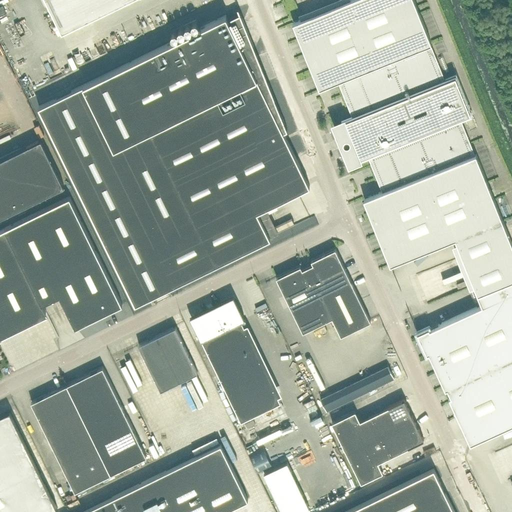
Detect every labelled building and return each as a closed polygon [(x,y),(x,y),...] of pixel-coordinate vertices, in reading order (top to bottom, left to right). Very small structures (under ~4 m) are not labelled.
[(103,13),(103,12),(111,8),(112,9),(116,7),(116,6),(124,2),(125,3),(129,1),(128,0),(44,0),(61,34),(62,33),(50,9),(67,0),(77,0),(87,21),(90,20),(90,19),(99,15),(103,13)] [(511,243),(476,153),(475,153),(460,117),(470,113),(455,75),(445,79),(430,43),(431,42),(414,0),(346,0),(293,21),(319,87),(338,80),(352,116),(343,120),(358,158),(367,154),(382,190),(364,198),(390,263),(455,237),(481,304),(429,327),(429,326),(417,331),(427,352),(428,351),(445,387),(447,387),(451,395),(449,396),(470,442),(511,422),(511,243)] [(38,105),(135,303),(270,237),(257,210),(309,185),(283,131),(287,129),(238,7),(237,7),(239,12),(228,18),(226,14),(38,105)] [(64,62),(69,73),(78,69),(73,58),(64,62)] [(17,77),(26,74),(24,69),(15,72),(17,77)] [(41,138),(0,158),(0,216),(64,186),(41,138)] [(69,196),(4,227),(41,303),(59,294),(73,323),(116,302),(118,306),(122,304),(69,196)] [(0,332),(45,311),(41,303),(4,227),(0,229),(0,332)] [(335,247),(311,259),(313,263),(302,268),(300,264),(276,276),(303,331),(332,316),(341,334),(370,320),(335,247)] [(443,274),(446,280),(454,276),(450,270),(443,274)] [(233,294),(189,316),(201,339),(203,338),(241,320),(244,318),(235,299),(236,299),(233,294)] [(203,338),(201,339),(241,420),(280,401),(241,320),(203,338)] [(175,326),(138,343),(160,389),(197,371),(175,326)] [(394,377),(388,365),(320,398),(326,410),(394,377)] [(68,383),(31,401),(46,432),(60,460),(75,490),(111,472),(146,455),(132,425),(102,366),(68,383)] [(395,419),(410,412),(404,398),(388,405),(395,419)] [(398,426),(395,419),(388,405),(371,414),(381,434),(398,426)] [(0,511),(47,511),(57,507),(10,409),(0,413),(0,511)] [(364,442),(354,422),(360,419),(355,410),(331,421),(346,451),(364,442)] [(395,419),(398,426),(401,432),(417,425),(410,412),(395,419)] [(381,434),(371,414),(360,419),(354,422),(364,442),(381,434)] [(401,432),(408,446),(423,438),(417,425),(401,432)] [(381,434),(391,454),(408,446),(401,432),(398,426),(381,434)] [(381,434),(364,442),(374,462),(377,461),(391,454),(381,434)] [(374,462),(364,442),(346,451),(361,481),(382,471),(377,461),(374,462)] [(223,511),(248,500),(221,444),(79,511),(223,511)] [(273,466),(263,447),(250,453),(260,473),(273,466)] [(263,472),(282,511),(296,511),(309,506),(287,461),(263,472)] [(341,511),(454,511),(433,467),(341,511)]
